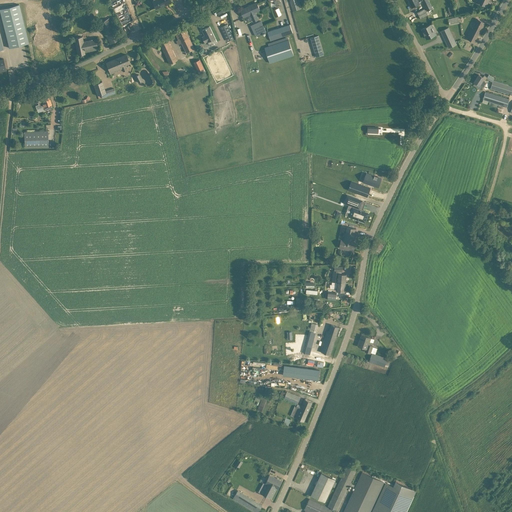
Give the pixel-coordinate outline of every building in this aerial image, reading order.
[(155,0),(152,2),(155,8),(171,1),(170,0),(155,0)] [(421,0),(427,10),(429,14),(436,10),(434,7),(432,8),(428,0),(421,0)] [(257,2),(240,10),(244,17),(250,14),(253,21),(258,19),(255,12),(260,10),(257,2)] [(20,4),(0,9),(9,48),(29,43),(20,4)] [(273,10),(276,17),(281,14),(278,8),(273,10)] [(110,44),(119,39),(109,18),(100,22),(110,44)] [(467,38),(474,42),(475,42),(485,22),(477,19),(467,38)] [(260,20),(249,25),(254,36),(265,31),(260,20)] [(227,24),(221,27),(224,32),(226,31),(229,37),(232,35),(227,24)] [(277,28),(268,31),(271,40),(293,33),(290,24),(277,28)] [(432,28),(434,27),(432,24),(431,24),(422,29),(424,32),(425,34),(424,34),(427,38),(434,35),(435,34),(436,34),(435,34),(434,31),(432,28)] [(216,38),(210,26),(202,30),(205,35),(202,37),(205,42),(208,41),(208,42),(216,38)] [(185,29),(177,32),(180,38),(176,40),(178,44),(182,43),(186,52),(189,51),(194,48),(185,29)] [(442,34),(446,41),(449,48),(457,44),(450,30),(442,34)] [(311,37),(316,56),(324,54),(319,35),(311,37)] [(98,49),(96,38),(83,41),(82,36),(74,38),(78,55),(85,54),(85,52),(98,49)] [(170,63),(170,64),(177,60),(167,37),(159,41),(170,63)] [(265,48),(270,64),(294,56),(289,40),(265,48)] [(123,71),(127,70),(125,65),(130,63),(126,54),(106,63),(110,74),(122,69),(123,71)] [(194,62),(198,71),(204,69),(201,61),(200,59),(194,62)] [(479,74),(474,81),(475,82),(473,85),(480,89),(482,86),(480,84),(483,80),(484,81),(487,77),(484,75),(483,77),(479,74)] [(511,86),(493,80),(490,88),(511,94),(511,86)] [(93,84),(97,95),(101,94),(102,98),(107,96),(110,95),(108,90),(105,91),(102,81),(93,84)] [(483,99),(487,100),(486,104),(490,105),(491,102),(507,107),(509,99),(485,92),(483,99)] [(45,110),(52,107),(51,104),(49,97),(42,99),(43,102),(42,103),(43,107),(45,110)] [(48,131),(24,132),(25,148),(49,147),(48,131)] [(383,132),(381,145),(390,146),(393,134),(383,132)] [(273,133),(251,137),(254,157),(276,153),(273,133)] [(388,158),(390,146),(381,145),(379,157),(388,158)] [(374,185),(376,186),(378,187),(381,178),(367,173),(366,175),(364,182),(369,183),(368,186),(373,188),(374,185)] [(348,190),(366,197),(369,188),(351,182),(348,190)] [(359,208),(362,200),(347,195),(345,203),(349,204),(345,214),(350,216),(355,218),(355,219),(364,222),(364,221),(365,221),(368,213),(362,211),(358,209),(358,208),(359,208)] [(343,240),(341,240),(340,247),(354,250),(355,242),(354,242),(356,228),(346,226),(343,240)] [(333,270),(332,280),(332,281),(334,281),(337,282),(346,283),(346,274),(342,273),(343,267),(335,266),(334,270),(333,270)] [(337,282),(334,281),(333,290),(345,291),(346,283),(337,282)] [(309,330),(315,332),(317,324),(309,321),(308,325),(310,326),(309,330)] [(322,352),(330,355),(339,327),(331,324),(329,331),(327,330),(320,351),(322,352)] [(373,346),(369,344),(371,338),(362,335),(358,346),(366,348),(365,351),(371,353),(373,346)] [(385,364),(387,359),(387,358),(386,357),(383,357),(375,354),(372,353),(369,361),(385,366),(385,364)] [(320,370),(284,365),(283,375),(319,379),(320,370)] [(287,391),(287,392),(284,397),(298,403),(300,397),(287,391)] [(302,406),(297,404),(296,407),(298,408),(294,417),(304,421),(312,402),(305,398),(302,406)] [(335,511),(339,500),(343,502),(355,469),(345,465),(329,507),(307,498),(303,510),(309,511),(335,511)] [(405,511),(414,489),(392,481),(391,485),(383,482),(383,481),(359,471),(343,511),(405,511)] [(311,495),(313,496),(325,501),(332,486),(334,481),(335,479),(322,472),(311,495)] [(282,480),(270,475),(266,482),(267,483),(266,484),(264,483),(259,492),(271,498),(277,487),(278,488),(282,480)] [(257,511),(262,505),(248,497),(237,490),(233,497),(256,511),(257,511)]
